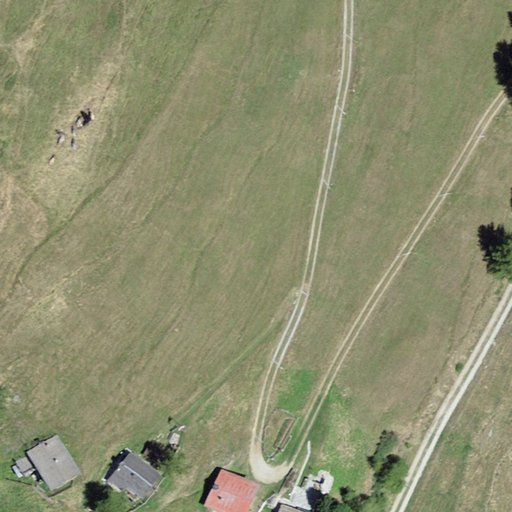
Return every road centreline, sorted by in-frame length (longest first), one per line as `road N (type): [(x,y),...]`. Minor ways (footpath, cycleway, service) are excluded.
road 1 (track): [(511,81),(347,341),(286,464),(266,476),(254,458),(258,424),(309,268),(343,89),(349,0)]
road 2 (track): [(511,286),(394,511)]
